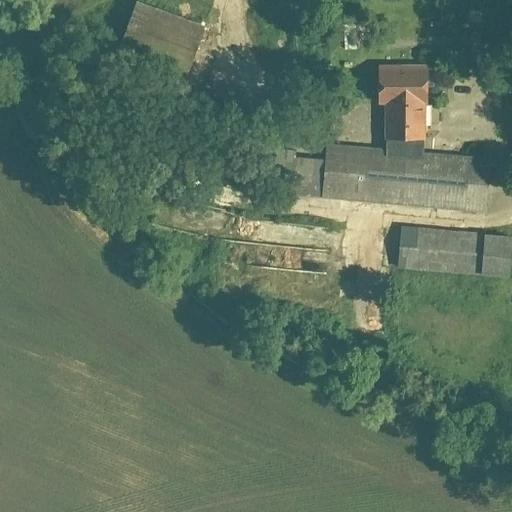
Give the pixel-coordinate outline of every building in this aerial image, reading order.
[(134,8),(113,65),(172,87),(194,29),(134,8)] [(473,188),(477,148),(409,141),(418,57),(372,52),(367,97),(379,98),(376,128),(322,122),(317,171),(473,188)] [(191,68),(181,96),(251,119),(260,90),(191,68)] [(511,76),(481,93),(502,133),(511,127),(511,76)] [(509,221),(396,209),(391,254),(504,266),(509,221)]
